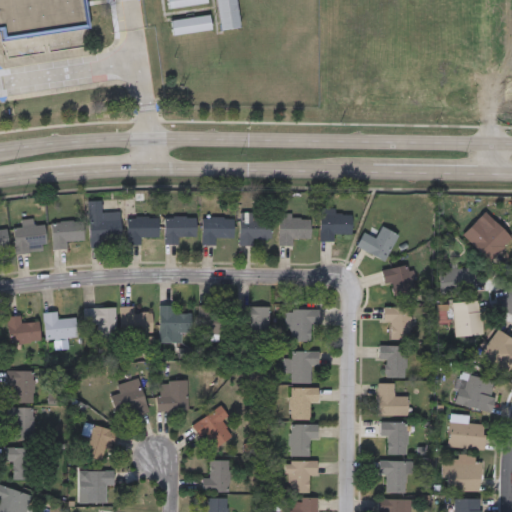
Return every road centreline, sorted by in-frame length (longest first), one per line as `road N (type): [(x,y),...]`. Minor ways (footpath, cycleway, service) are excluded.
road 1 (secondary): [(0,183),(134,168),(511,173)]
road 2 (secondary): [(511,143),(149,139),(0,153)]
road 3 (residential): [(0,286),(126,275),(325,276),(347,288)]
road 4 (residential): [(347,288),(345,511)]
